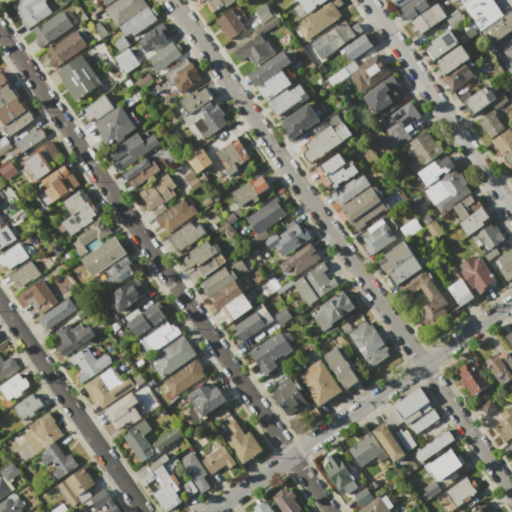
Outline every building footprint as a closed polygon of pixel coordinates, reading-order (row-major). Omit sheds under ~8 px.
[(19,0),(30,0),(33,4),(34,3),(44,18),(26,29),(22,24),(23,23),(11,5),(19,0)] [(116,0),(144,0),(147,4),(116,25),(105,8),(116,0)] [(199,0),(234,0),(225,6),(224,5),(215,11),(206,0),(204,0),(201,2),(199,0)] [(289,5),(293,3),(297,0),(326,0),(306,13),(303,9),(295,15),(289,5)] [(295,24),(329,0),(340,0),(343,3),(336,8),(341,16),(326,26),(328,28),(307,42),(295,24)] [(397,7),(407,0),(425,0),(429,6),(408,21),(405,16),(403,17),(396,8),(397,7)] [(468,0),(493,0),(503,14),(483,28),(477,20),(474,22),(461,5),(468,0)] [(254,10),(266,2),(275,14),(263,22),(254,10)] [(436,3),(438,5),(440,4),(442,7),(441,7),(444,11),(443,12),(445,16),(419,34),(410,20),(436,3)] [(147,5),(150,9),(153,7),(157,13),(154,15),(157,19),(127,40),(118,26),(147,5)] [(231,9),(246,30),(232,41),(216,19),(231,9)] [(456,9),(463,19),(451,28),(444,18),(456,9)] [(511,28),(490,44),(480,30),(483,28),(503,14),(510,9),(511,11),(511,28)] [(62,10),(65,14),(70,10),(79,22),(40,48),(33,38),(36,35),(32,29),(42,22),(42,24),(62,10)] [(253,30),(275,15),(280,22),(261,35),(258,31),(256,33),(253,30)] [(344,20),(349,27),(357,22),(362,31),(351,38),(351,37),(337,47),(337,48),(314,64),(301,46),(310,40),(311,42),(344,20)] [(162,22),(172,35),(145,54),(137,43),(145,37),(144,36),(149,32),(162,22)] [(458,42),(432,60),(425,49),(432,44),(430,42),(449,29),(458,42)] [(76,30),(87,46),(54,69),(49,60),(47,57),(51,55),(46,49),(55,42),(56,44),(76,30)] [(259,33),(265,42),(266,40),(275,53),(255,67),(247,56),(241,60),(234,50),(259,33)] [(364,33),(372,45),(351,60),(342,48),(364,33)] [(122,35),(129,45),(127,46),(126,45),(117,51),(112,43),(122,35)] [(172,41),(181,55),(156,72),(147,58),(172,41)] [(460,44),(470,58),(444,76),(437,65),(444,60),(442,57),(460,44)] [(128,47),(140,64),(125,74),(113,58),(128,47)] [(246,75),(283,49),(292,62),(282,69),(257,86),(255,87),(249,78),(248,78),(246,75)] [(82,54),(101,82),(76,100),(56,72),(82,54)] [(378,54),(391,72),(360,93),(348,74),(378,54)] [(192,61),(197,71),(196,71),(201,80),(180,93),(172,82),(175,80),(173,77),(177,75),(175,72),(192,61)] [(452,91),(449,87),(448,87),(441,78),(465,62),(474,76),(452,91)] [(282,69),(291,83),(266,100),(257,86),(282,69)] [(148,73),(153,81),(139,91),(133,83),(148,73)] [(391,75),(400,86),(393,91),(394,92),(395,91),(399,97),(396,99),(400,105),(381,119),(364,95),(391,75)] [(287,89),(289,91),(300,84),(299,82),(302,80),(307,87),(308,86),(313,93),(309,95),(310,96),(300,103),(298,100),(276,116),(267,103),(287,89)] [(0,87),(1,87),(8,82),(18,96),(0,108),(0,87)] [(189,114),(180,101),(197,89),(199,91),(206,86),(214,98),(209,100),(189,114)] [(464,101),(485,86),(488,91),(491,89),(496,98),(503,93),(507,100),(495,109),(490,103),(473,114),(464,101)] [(104,94),(114,108),(97,121),(94,118),(88,122),(81,112),(104,94)] [(0,120),(0,108),(18,96),(27,109),(3,125),(0,120)] [(216,103),(224,114),(222,116),(227,122),(205,137),(204,136),(197,140),(183,119),(189,114),(209,100),(213,105),(216,103)] [(410,101),(420,116),(409,124),(412,128),(407,132),(410,138),(392,151),(387,143),(391,139),(385,130),(396,122),(394,119),(391,121),(388,116),(410,101)] [(309,103),(320,120),(291,139),(285,130),(286,129),(281,122),(309,103)] [(120,105),(135,127),(123,136),(124,138),(117,144),(115,141),(108,147),(100,135),(102,134),(94,123),(120,105)] [(3,125),(27,109),(34,118),(9,136),(2,126),(3,125)] [(493,109),(496,113),(494,114),(505,130),(490,140),(477,120),(493,109)] [(331,125),(332,126),(334,125),(335,127),(343,122),(352,134),(326,153),(309,166),(300,153),(302,152),(299,147),(309,140),(308,139),(314,136),(331,125)] [(43,132),(45,137),(20,154),(13,143),(35,128),(37,131),(39,129),(43,132)] [(509,128),(511,131),(511,167),(509,170),(501,159),(503,157),(500,154),(497,156),(495,154),(497,152),(494,147),(496,146),(492,141),(499,135),(501,137),(503,136),(501,133),(509,128)] [(426,130),(435,145),(438,143),(444,152),(412,173),(406,163),(409,161),(406,157),(414,152),(408,142),(426,130)] [(108,152),(137,132),(142,140),(153,134),(160,144),(123,169),(117,159),(114,161),(108,152)] [(0,137),(4,135),(8,141),(8,142),(12,147),(0,155),(0,137)] [(236,138),(249,156),(248,157),(250,160),(229,175),(224,169),(226,168),(215,153),(236,138)] [(36,180),(22,158),(51,139),(66,161),(36,180)] [(199,148),(208,162),(195,170),(186,157),(199,148)] [(338,153),(345,162),(351,157),(355,163),(353,164),(358,171),(337,186),(335,182),(332,184),(320,166),(338,153)] [(416,172),(438,158),(439,160),(447,155),(455,167),(445,173),(443,170),(437,175),(438,177),(425,185),(416,172)] [(133,188),(128,180),(127,181),(122,174),(147,157),(150,163),(153,161),(160,170),(133,188)] [(65,164),(69,170),(71,169),(80,183),(45,207),(37,195),(40,193),(34,185),(65,164)] [(454,168),(468,189),(450,200),(453,205),(445,210),(445,209),(439,214),(423,191),(428,187),(427,186),(454,168)] [(183,175),(192,169),(202,184),(192,190),(183,175)] [(168,172),(181,190),(163,203),(166,207),(156,214),(146,201),(145,202),(140,195),(141,195),(139,193),(145,188),(147,190),(158,182),(157,181),(168,172)] [(363,174),(370,184),(341,204),(337,199),(334,201),(330,195),(354,178),(355,179),(363,174)] [(253,177),(255,180),(262,175),(269,186),(267,187),(269,190),(258,197),(259,198),(254,202),(251,198),(239,206),(230,192),(253,177)] [(371,185),(372,187),(374,185),(389,206),(384,211),(383,210),(380,211),(381,212),(371,220),(369,218),(364,223),(365,224),(355,231),(342,214),(344,213),(340,208),(371,185)] [(82,188),(100,215),(64,240),(55,227),(62,223),(61,222),(71,215),(62,201),(82,188)] [(411,200),(416,195),(422,201),(417,206),(411,200)] [(452,206),(470,195),(479,208),(482,206),(489,218),(483,222),(485,224),(467,236),(458,222),(461,220),(452,206)] [(203,201),(209,197),(212,202),(206,206),(203,201)] [(275,197),(287,214),(265,229),(266,231),(257,236),(245,218),(275,197)] [(183,199),(188,206),(192,204),(197,212),(166,233),(163,227),(161,229),(154,218),(183,199)] [(238,208),(242,214),(229,224),(225,217),(238,208)] [(420,217),(427,213),(432,221),(434,219),(437,224),(439,222),(446,232),(434,241),(424,226),(425,225),(420,217)] [(100,216),(110,231),(98,240),(96,237),(84,246),(89,252),(80,259),(74,250),(76,248),(71,241),(83,232),(81,230),(100,216)] [(382,217),(397,239),(375,255),(362,238),(369,232),(366,228),(382,217)] [(414,217),(421,227),(406,238),(399,228),(414,217)] [(293,219),(296,224),(298,223),(302,229),(304,228),(310,237),(282,257),(274,246),(269,250),(263,242),(284,227),(283,226),(293,219)] [(190,221),(194,226),(199,223),(206,233),(178,252),(167,236),(190,221)] [(490,223),(492,226),(494,224),(504,239),(488,250),(484,243),(482,244),(477,237),(479,236),(476,232),(490,223)] [(0,228),(6,224),(16,239),(8,245),(7,244),(0,248),(0,228)] [(114,236),(127,254),(93,277),(81,259),(114,236)] [(181,260),(189,254),(188,252),(207,239),(211,246),(213,245),(217,251),(211,255),(219,266),(218,267),(218,266),(203,276),(196,266),(198,265),(196,263),(188,268),(186,265),(185,266),(181,260)] [(403,240),(423,267),(400,284),(394,288),(376,264),(385,257),(383,254),(403,240)] [(0,255),(19,242),(29,257),(10,270),(7,265),(4,267),(2,263),(1,264),(0,262),(0,255)] [(310,243),(321,258),(294,276),(289,269),(284,273),(279,264),(310,243)] [(248,250),(255,246),(258,251),(252,256),(248,250)] [(511,247),(511,276),(507,280),(499,268),(502,266),(497,258),(511,247)] [(126,255),(137,270),(116,286),(114,283),(109,287),(103,280),(107,277),(108,275),(105,270),(126,255)] [(473,255),(475,258),(479,256),(491,274),(492,273),(498,282),(493,286),(492,284),(488,287),(488,288),(476,296),(460,271),(463,269),(459,264),(473,255)] [(31,260),(40,274),(21,287),(18,282),(15,284),(9,275),(31,260)] [(292,282),(322,261),(327,268),(323,271),(329,280),(333,277),(338,284),(308,305),(292,282)] [(211,295),(209,297),(203,288),(205,287),(202,282),(225,265),(235,279),(211,295)] [(424,266),(434,279),(431,281),(447,302),(442,306),(447,313),(433,324),(421,307),(429,302),(419,288),(416,290),(416,289),(408,295),(400,284),(423,267),(424,266)] [(136,276),(148,293),(118,313),(107,296),(136,276)] [(461,278),(473,297),(468,300),(469,301),(464,303),(459,306),(447,287),(461,278)] [(42,279),(57,301),(39,314),(35,308),(35,309),(32,305),(28,304),(21,294),(42,279)] [(221,308),(218,311),(212,302),(214,300),(211,295),(235,279),(244,292),(221,308)] [(343,290),(355,307),(331,323),(332,324),(323,331),(307,308),(317,301),(320,305),(343,290)] [(230,322),(221,308),(244,292),(253,306),(230,322)] [(69,297),(77,309),(46,331),(37,318),(69,297)] [(160,300),(164,307),(161,309),(166,317),(137,336),(124,317),(138,308),(140,312),(160,300)] [(242,341),(232,326),(254,311),(252,309),(263,302),(274,319),(242,341)] [(285,306),(292,317),(280,325),(273,314),(285,306)] [(370,324),(388,348),(386,349),(389,354),(369,369),(349,341),(352,339),(347,333),(365,320),(369,325),(370,324)] [(139,342),(167,322),(170,325),(171,325),(173,324),(174,327),(175,326),(180,332),(148,355),(139,342)] [(68,323),(72,329),(81,323),(84,328),(89,325),(96,334),(64,357),(57,347),(62,343),(59,340),(62,339),(57,331),(68,323)] [(279,331),(292,349),(283,356),(281,354),(272,360),(276,366),(265,374),(249,353),(279,331)] [(183,335),(196,353),(162,378),(149,360),(183,335)] [(87,346),(96,359),(105,353),(107,356),(108,355),(111,359),(110,360),(111,362),(81,383),(76,376),(80,373),(78,371),(81,369),(77,363),(73,365),(69,358),(87,346)] [(323,356),(337,347),(343,356),(345,355),(355,370),(353,372),(359,380),(345,389),(323,356)] [(505,351),(506,352),(507,352),(511,359),(511,377),(502,385),(488,365),(499,357),(498,355),(505,351)] [(0,355),(4,361),(11,356),(19,367),(0,380),(0,355)] [(196,358),(203,368),(201,369),(205,374),(174,396),(163,382),(196,358)] [(320,359),(341,390),(318,406),(296,376),(320,359)] [(475,359),(479,364),(476,366),(489,385),(472,396),(465,386),(464,387),(460,381),(463,378),(460,373),(461,372),(459,368),(472,360),(473,360),(475,359)] [(113,367),(122,380),(127,376),(134,386),(102,408),(97,401),(95,403),(83,386),(110,367),(111,369),(113,367)] [(132,377),(139,372),(145,381),(138,386),(132,377)] [(0,386),(18,373),(23,379),(25,377),(29,383),(28,386),(23,390),(24,391),(23,393),(16,398),(14,396),(8,400),(0,388),(0,386)] [(286,416),(272,392),(279,388),(276,383),(289,376),(298,390),(300,389),(308,403),(286,416)] [(207,382),(212,389),(217,385),(227,399),(202,417),(187,396),(207,382)] [(392,405),(420,386),(429,400),(427,402),(430,407),(432,405),(440,416),(413,435),(404,421),(390,430),(383,420),(396,411),(392,405)] [(131,391),(138,402),(140,400),(145,407),(138,412),(141,417),(133,423),(133,422),(126,427),(125,425),(117,430),(110,420),(111,420),(104,410),(131,391)] [(32,393),(36,399),(38,397),(45,407),(29,418),(28,416),(22,420),(13,407),(32,393)] [(490,398),(498,409),(487,417),(479,406),(490,398)] [(511,436),(503,442),(493,426),(503,420),(499,414),(511,405),(511,436)] [(48,411),(55,421),(54,421),(63,435),(46,446),(39,436),(38,437),(35,431),(33,432),(28,425),(48,411)] [(121,434),(144,419),(151,428),(142,434),(154,452),(140,462),(121,434)] [(223,435),(230,430),(226,424),(234,419),(244,434),(250,430),(263,450),(242,464),(223,435)] [(384,422),(406,454),(403,456),(404,457),(398,461),(397,460),(394,463),(371,431),(384,422)] [(175,427),(181,435),(158,450),(153,442),(158,439),(157,437),(165,431),(167,432),(175,427)] [(394,433),(400,429),(402,431),(406,429),(416,444),(406,451),(394,433)] [(412,454),(448,430),(454,439),(418,463),(412,454)] [(348,449),(364,438),(363,436),(369,431),(387,457),(378,463),(374,457),(360,467),(348,449)] [(56,442),(65,456),(68,454),(69,455),(70,454),(78,465),(56,481),(50,472),(57,467),(52,460),(45,465),(38,454),(56,442)] [(223,444),(236,463),(228,468),(225,464),(210,474),(200,460),(223,444)] [(451,449),(456,457),(459,455),(465,463),(438,481),(427,465),(451,449)] [(190,451),(207,473),(202,476),(211,488),(202,495),(177,460),(190,451)] [(336,452),(339,456),(352,474),(350,475),(358,486),(346,494),(342,488),(339,490),(325,469),(327,467),(324,463),(328,461),(326,459),(336,452)] [(7,481),(3,475),(0,472),(0,470),(12,462),(19,472),(8,480),(7,481)] [(161,465),(169,475),(172,473),(179,483),(176,485),(181,492),(177,495),(181,501),(165,511),(152,493),(161,487),(155,478),(146,484),(142,478),(161,465)] [(83,467),(95,483),(87,489),(91,495),(81,503),(79,500),(71,506),(56,485),(83,467)] [(0,477),(3,475),(7,481),(8,480),(14,488),(0,497),(0,477)] [(466,476),(470,482),(473,480),(476,485),(473,487),(477,492),(450,511),(446,505),(451,502),(444,491),(466,476)] [(435,481),(441,490),(429,498),(423,489),(435,481)] [(366,486),(374,497),(360,506),(352,496),(366,486)] [(281,511),(271,496),(282,488),(284,491),(289,487),(296,496),(292,498),(296,504),(297,503),(302,510),(298,511),(281,511)] [(104,488),(119,510),(116,511),(103,511),(109,508),(105,503),(96,509),(89,498),(104,488)] [(0,511),(0,502),(14,493),(24,507),(21,509),(22,510),(19,511),(0,511)] [(378,496),(389,511),(359,511),(358,510),(378,496)] [(253,511),(254,510),(253,507),(263,500),(265,503),(267,502),(273,511),(253,511)] [(467,511),(485,500),(493,511),(467,511)]
